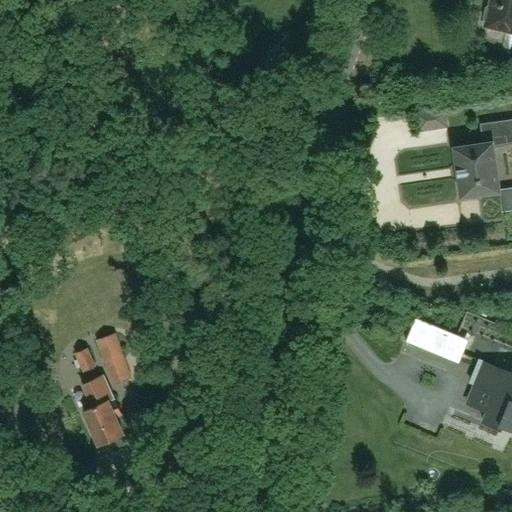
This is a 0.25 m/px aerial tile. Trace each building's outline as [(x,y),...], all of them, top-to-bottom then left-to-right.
[(511,0),(491,0),(490,5),(486,7),(484,18),(486,22),(485,26),(511,32),(511,0)] [(485,144),(454,148),(461,197),(499,192),(492,146),(511,143),(511,121),(482,126),(485,144)] [(449,359),(457,337),(423,323),(414,345),(449,359)] [(124,358),(121,348),(117,337),(116,334),(99,340),(107,364),(124,358)] [(96,366),(88,348),(77,353),(85,371),(96,366)] [(482,421),(500,428),(501,425),(511,429),(511,373),(479,360),(470,382),(494,392),(482,421)] [(123,436),(115,418),(120,416),(116,408),(118,407),(116,401),(115,401),(103,375),(84,384),(93,406),(83,410),(98,446),(123,436)]
